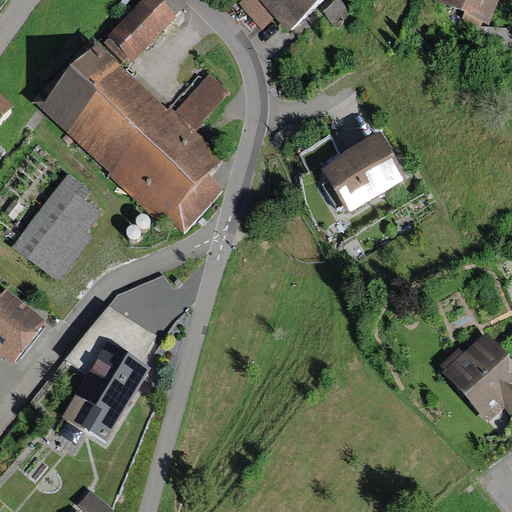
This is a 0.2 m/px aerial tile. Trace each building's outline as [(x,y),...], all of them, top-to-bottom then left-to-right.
[(97,42),(40,107),(161,220),(165,214),(184,232),(224,189),(207,174),(223,159),(197,130),(229,92),(210,76),(174,113),(121,65),(128,57),(134,64),(176,16),(161,0),(145,0),(101,45),(97,42)] [(321,0),(241,0),(239,3),(262,29),(274,18),(286,31),(321,0)] [(437,0),(437,1),(464,11),(461,19),(481,27),(483,21),(489,23),(498,0),(437,0)] [(0,125),(16,110),(0,94),(0,125)] [(407,178),(380,133),(323,166),(331,181),(325,184),(337,205),(344,201),(349,211),(407,178)] [(68,173),(14,246),(58,279),(89,237),(85,233),(101,211),(85,200),(92,191),(68,173)] [(48,322),(7,288),(0,296),(0,357),(1,357),(11,366),(48,322)] [(490,422),(506,408),(511,414),(511,373),(509,370),(508,358),(486,334),(465,353),(460,348),(442,364),(448,370),(445,373),(490,422)] [(65,416),(106,441),(150,367),(109,342),(65,416)] [(90,492),(78,506),(84,511),(112,511),(113,511),(90,492)]
